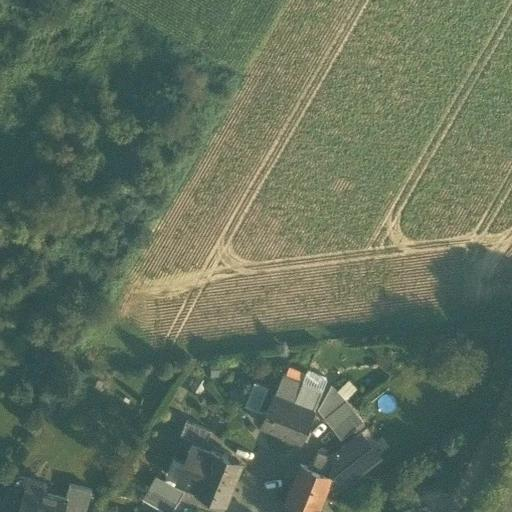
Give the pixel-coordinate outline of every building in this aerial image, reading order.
[(227,361),(210,361),(210,377),(227,377),(227,361)] [(302,381),(322,389),(327,377),(307,369),(302,381)] [(283,373),(274,396),(293,403),(302,381),(283,373)] [(336,392),(344,401),(357,389),(348,380),(336,392)] [(245,405),(258,411),(267,389),(254,383),(245,405)] [(318,409),(325,417),(345,401),(344,401),(336,392),(330,387),(318,409)] [(54,394),(38,396),(40,411),(56,409),(54,394)] [(281,433),(293,403),(274,396),(262,425),(281,433)] [(325,417),(333,427),(353,411),(345,401),(325,417)] [(313,411),(293,403),(281,433),(300,441),(313,411)] [(363,422),(353,411),(333,427),(341,439),(363,422)] [(181,435),(204,445),(210,431),(186,422),(181,435)] [(351,442),(368,464),(380,455),(363,433),(351,442)] [(171,455),(179,459),(188,439),(180,435),(171,455)] [(300,465),(293,484),(322,497),(327,485),(336,489),(368,464),(351,442),(332,458),(318,452),(311,469),(300,465)] [(192,446),(185,464),(203,472),(211,454),(192,446)] [(211,454),(203,472),(233,484),(241,465),(211,453),(211,454)] [(177,483),(185,464),(172,459),(164,481),(175,487),(177,483)] [(196,490),(203,472),(185,464),(177,483),(196,490)] [(225,503),(233,484),(203,472),(196,490),(195,491),(225,503)] [(18,488),(24,489),(24,488),(42,493),(45,483),(22,477),(18,477),(15,480),(15,484),(18,488)] [(151,489),(156,491),(162,481),(156,478),(151,489)] [(162,481),(156,491),(177,503),(183,492),(175,487),(164,481),(162,480),(162,481)] [(64,507),(82,511),(84,511),(91,489),(70,484),(65,499),(66,499),(64,507)] [(304,511),(316,511),(322,497),(293,484),(285,504),(304,511)] [(0,511),(17,511),(23,491),(8,487),(4,501),(0,499),(0,511)] [(24,489),(23,491),(17,511),(62,511),(64,507),(66,499),(65,499),(42,493),(24,488),(24,489)] [(165,511),(172,511),(177,503),(156,491),(150,503),(165,511)] [(393,501),(396,511),(397,511),(412,507),(419,505),(415,494),(393,501)]
